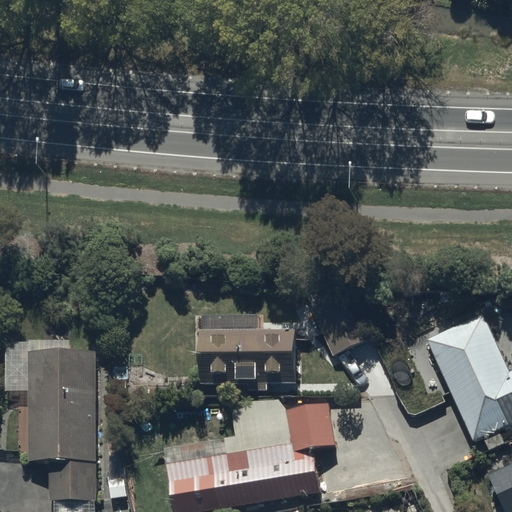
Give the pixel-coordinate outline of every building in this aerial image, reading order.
[(342,269),(304,288),(337,355),(375,336),(342,269)] [(265,311),(203,311),(203,382),(251,383),(250,387),(270,387),(270,379),(299,379),(299,326),(265,326),(265,311)] [(506,441),(501,430),(511,425),(511,368),(487,312),(428,338),(475,442),(486,437),(491,447),(506,441)] [(98,347),(23,348),(23,401),(33,401),(33,458),(54,458),(55,500),(59,500),(58,511),(82,511),(82,500),(99,500),(98,347)] [(223,438),(167,446),(176,511),(182,511),(324,492),(317,444),(338,441),(332,400),(288,406),(293,441),(225,451),(223,438)] [(511,511),(511,465),(491,476),(507,511),(511,511)]
